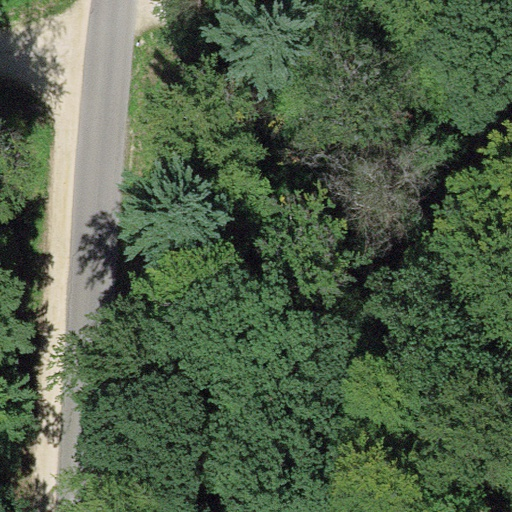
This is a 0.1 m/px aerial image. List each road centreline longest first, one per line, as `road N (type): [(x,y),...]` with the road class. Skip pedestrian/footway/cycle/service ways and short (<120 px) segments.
road 1 (unclassified): [(66,511),(109,209),(125,0)]
road 2 (track): [(0,46),(194,0)]
